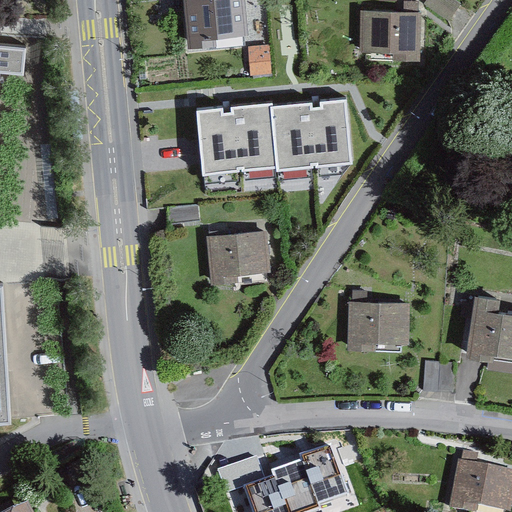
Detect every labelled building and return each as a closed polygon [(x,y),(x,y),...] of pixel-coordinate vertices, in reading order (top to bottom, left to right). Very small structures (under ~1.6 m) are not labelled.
[(189,0),(193,45),(218,44),(218,35),(249,33),(247,0),(189,0)] [(418,10),(419,1),(406,0),(378,0),(378,8),(418,10)] [(463,5),(455,0),(431,0),(428,5),(452,22),(457,14),(463,5)] [(423,15),(368,14),(367,52),(398,53),(398,60),(422,61),(423,15)] [(28,47),(0,44),(0,85),(1,73),(25,75),(28,47)] [(250,75),(271,73),(269,45),(248,46),(250,75)] [(346,97),(272,103),(277,164),(277,167),(352,161),(346,97)] [(271,101),(197,108),(203,171),(277,164),(272,103),(271,101)] [(269,235),(212,239),(216,285),(240,283),(239,275),(272,273),(269,235)] [(0,426),(14,425),(5,286),(0,285),(0,426)] [(371,293),(355,293),(354,351),(377,352),(377,345),(412,346),(413,306),(370,306),(371,293)] [(496,299),(474,296),(465,354),(474,355),(489,358),(490,350),(511,353),(511,314),(494,312),(496,299)] [(457,364),(427,362),(425,391),(439,392),(454,393),(457,364)] [(302,455),(304,460),(319,504),(347,494),(330,445),(302,455)] [(462,465),(459,465),(450,510),(462,511),(474,511),(475,507),(504,511),(507,511),(509,507),(511,508),(511,474),(475,467),(477,456),(464,454),(462,465)] [(273,471),(275,476),(287,511),(312,511),(321,509),(319,504),(304,460),(273,471)] [(287,511),(275,476),(245,487),(253,511),(287,511)]
